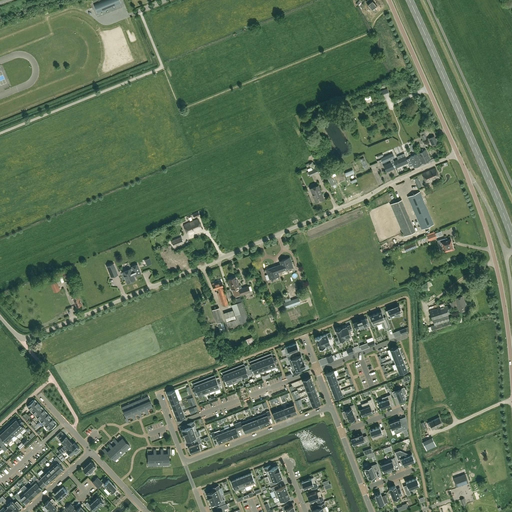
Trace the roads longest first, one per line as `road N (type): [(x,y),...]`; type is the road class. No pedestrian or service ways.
road 1 (unclassified): [(19,337),(456,153)]
road 2 (secondary): [(511,236),(410,0)]
road 3 (residential): [(331,406),(184,462),(158,393)]
road 4 (unclassified): [(426,0),(511,184)]
road 5 (unclassified): [(509,346),(499,281),(466,174)]
road 6 (unclassified): [(456,153),(388,0)]
